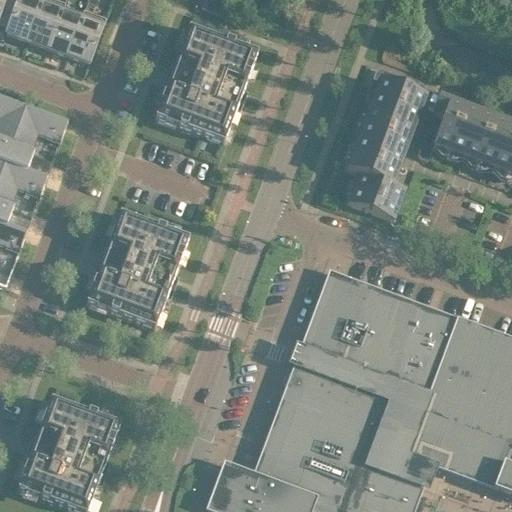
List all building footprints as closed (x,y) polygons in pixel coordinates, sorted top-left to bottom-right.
[(2,0),(0,7),(0,21),(7,24),(4,34),(25,42),(39,4),(26,0),(2,0)] [(25,42),(45,49),(59,12),(60,12),(62,5),(49,0),(40,0),(39,4),(25,42)] [(201,0),(198,9),(219,17),(225,0),(201,0)] [(45,49),(65,57),(79,19),(78,19),(60,12),(59,12),(45,49)] [(65,57),(86,65),(103,20),(81,12),(78,19),(79,19),(65,57)] [(185,30),(152,120),(221,146),(254,55),(185,30)] [(387,184),(408,127),(422,89),(420,84),(379,69),(374,71),(371,79),(378,82),(344,171),(356,175),(345,204),(387,220),(399,189),(387,184)] [(0,160),(2,161),(23,106),(0,97),(0,160)] [(511,131),(435,102),(416,152),(417,158),(426,161),(430,149),(511,179),(511,131)] [(2,161),(44,177),(49,164),(29,157),(31,151),(29,150),(34,134),(57,143),(65,122),(23,106),(2,161)] [(2,161),(0,167),(0,222),(4,224),(11,206),(8,205),(14,189),(37,198),(44,177),(2,161)] [(116,215),(83,306),(152,331),(185,241),(116,215)] [(0,246),(16,253),(24,232),(4,224),(0,222),(0,246)] [(213,511),(410,511),(428,466),(511,496),(511,341),(328,273),(298,351),(296,350),(293,351),(291,352),(289,355),(288,358),(288,361),(289,363),(290,365),(291,365),(251,475),(230,468),(213,511)] [(48,401),(14,492),(69,511),(85,511),(117,427),(48,401)]
